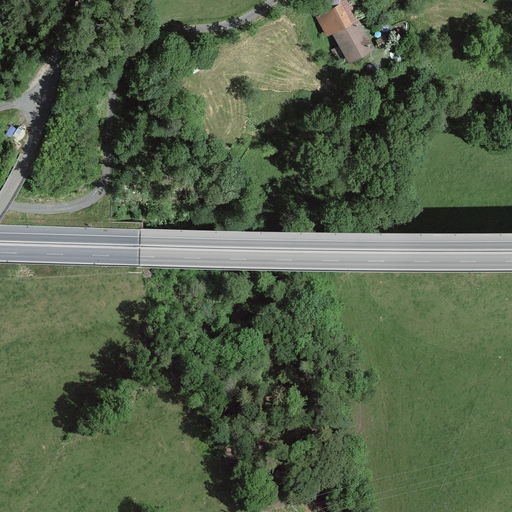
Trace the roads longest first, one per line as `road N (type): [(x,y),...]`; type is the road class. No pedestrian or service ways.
road 1 (trunk): [(0,252),(511,261)]
road 2 (trunk): [(511,245),(0,237)]
